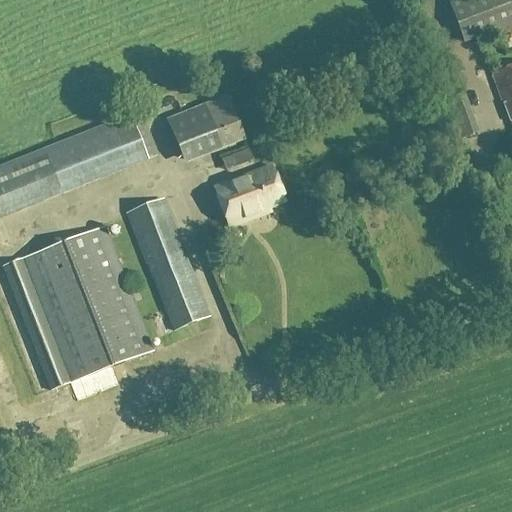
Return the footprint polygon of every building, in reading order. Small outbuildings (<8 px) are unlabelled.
[(463,41),(511,23),(511,0),(454,0),(449,2),(463,41)] [(511,69),(491,77),(501,105),(503,105),(511,130),(511,69)] [(477,132),(454,70),(435,77),(458,139),(477,132)] [(227,101),(166,124),(181,162),(241,139),(227,101)] [(155,158),(138,113),(128,116),(146,161),(155,158)] [(274,183),(270,171),(212,192),(227,232),(252,222),(250,217),(282,205),(280,198),(282,193),(278,184),(274,183)] [(161,201),(126,214),(172,332),(207,319),(161,201)] [(102,230),(1,269),(49,392),(150,353),(102,230)] [(84,406),(125,390),(118,370),(76,386),(84,406)]
